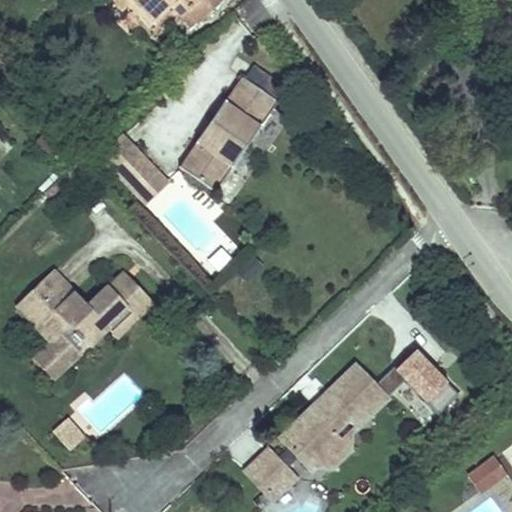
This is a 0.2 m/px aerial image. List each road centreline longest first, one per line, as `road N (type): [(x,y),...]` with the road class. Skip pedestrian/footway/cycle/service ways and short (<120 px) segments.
road 1 (residential): [(146,509),(451,224)]
road 2 (residential): [(451,224),(292,0)]
